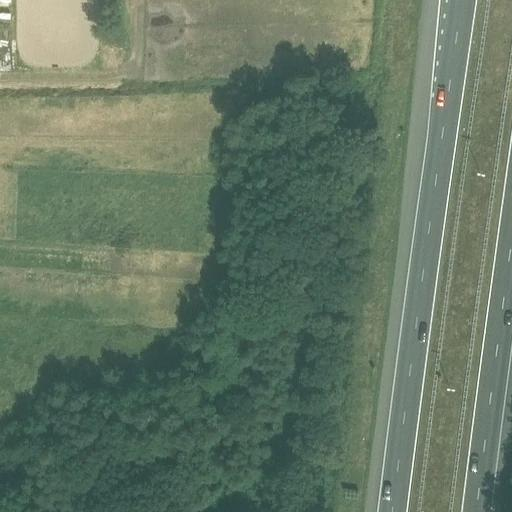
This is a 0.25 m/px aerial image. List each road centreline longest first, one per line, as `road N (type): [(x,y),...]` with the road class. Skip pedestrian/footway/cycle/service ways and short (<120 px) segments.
road 1 (motorway): [(460,0),(391,511)]
road 2 (motorway): [(477,511),(511,249)]
